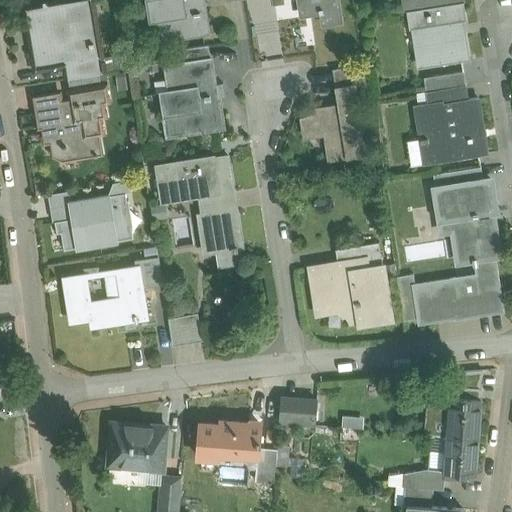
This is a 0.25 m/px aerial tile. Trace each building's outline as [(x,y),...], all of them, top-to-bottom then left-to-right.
[(87,0),(72,0),(27,8),(37,67),(66,62),(96,57),(97,56),(87,0)] [(147,0),(150,20),(163,18),(166,39),(209,33),(204,0),(147,0)] [(299,0),(302,13),(320,10),(320,12),(323,11),(323,10),(339,7),(337,0),(299,0)] [(408,0),(410,10),(463,1),(462,0),(408,0)] [(410,10),(408,10),(411,27),(419,26),(423,47),(417,47),(419,66),(469,58),(465,35),(462,35),(460,19),(465,18),(463,1),(410,10)] [(208,45),(178,50),(180,63),(210,59),(208,45)] [(96,57),(66,62),(69,78),(99,73),(96,57)] [(180,63),(166,66),(170,91),(161,92),(165,114),(178,112),(181,133),(223,127),(217,84),(215,84),(211,59),(210,59),(180,63)] [(363,65),(335,69),(338,84),(354,81),(356,96),(368,94),(363,65)] [(464,71),(424,77),(426,91),(466,85),(464,71)] [(99,73),(69,78),(71,90),(101,85),(99,73)] [(354,81),(338,84),(341,105),(305,111),(307,119),(302,119),(305,135),(329,131),(332,145),(328,146),(330,159),(365,153),(356,96),(354,81)] [(70,99),(61,101),(59,92),(34,96),(39,126),(43,126),(45,137),(53,136),(53,140),(63,139),(64,143),(62,143),(63,148),(65,148),(66,153),(72,152),(77,151),(78,156),(88,154),(89,155),(102,153),(98,133),(104,132),(101,116),(106,115),(104,101),(109,101),(106,84),(101,85),(71,90),(69,90),(70,99)] [(466,85),(426,91),(428,103),(429,105),(468,99),(466,85)] [(468,99),(429,105),(428,103),(418,105),(423,138),(424,138),(425,143),(424,143),(427,163),(487,153),(478,98),(468,99)] [(228,155),(214,158),(214,155),(157,164),(163,200),(198,194),(201,214),(199,214),(205,252),(242,246),(228,155)] [(479,166),(435,173),(437,188),(482,181),(479,166)] [(437,188),(435,188),(440,218),(454,216),(461,261),(473,259),(494,255),(499,255),(492,210),(496,210),(491,179),(482,181),(437,188)] [(126,192),(71,202),(73,218),(55,221),(57,233),(61,232),(64,249),(134,237),(132,226),(133,226),(129,199),(127,200),(126,192)] [(379,242),(353,246),(355,260),(381,256),(379,242)] [(353,246),(336,249),(338,263),(355,260),(353,246)] [(415,284),(414,284),(419,317),(419,319),(455,313),(455,316),(502,308),(499,289),(500,289),(494,255),(473,259),(474,264),(476,264),(478,277),(457,281),(456,277),(415,284)] [(338,263),(310,268),(318,311),(357,305),(360,323),(392,318),(383,266),(381,256),(355,260),(338,263)] [(145,265),(117,269),(121,297),(90,302),(86,274),(64,277),(71,321),(91,318),(92,326),(147,317),(142,285),(162,282),(158,258),(145,260),(145,265)] [(415,284),(413,273),(397,276),(404,320),(419,317),(414,284),(415,284)] [(198,312),(169,318),(173,345),(203,339),(198,312)] [(483,370),(451,372),(449,396),(465,397),(465,386),(477,387),(480,387),(484,371),(483,370)] [(465,386),(465,397),(449,396),(448,410),(429,408),(427,433),(447,435),(479,437),(482,399),(476,398),(477,387),(465,386)] [(317,401),(282,398),(280,422),(315,424),(317,401)] [(341,414),(342,424),(362,424),(362,414),(341,414)] [(166,425),(112,421),(111,437),(110,437),(109,448),(110,448),(109,463),(163,468),(166,425)] [(261,424),(219,421),(216,451),(257,454),(259,454),(259,448),(261,424)] [(479,437),(447,435),(444,472),(476,475),(479,437)] [(277,449),(259,448),(259,454),(257,454),(255,480),(274,481),(277,449)] [(445,476),(419,474),(418,487),(433,488),(444,489),(445,476)] [(176,511),(179,483),(162,482),(159,511),(176,511)] [(418,487),(405,486),(404,504),(411,504),(432,506),(433,488),(418,487)]
